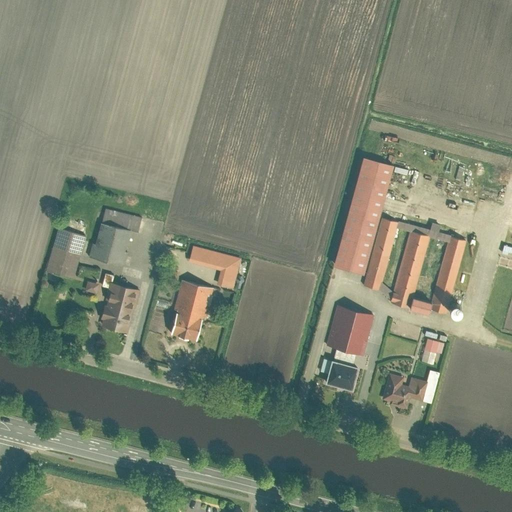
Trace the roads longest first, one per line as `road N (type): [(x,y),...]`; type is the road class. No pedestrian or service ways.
road 1 (unclassified): [(0,337),(511,472)]
road 2 (primary): [(22,429),(352,511)]
